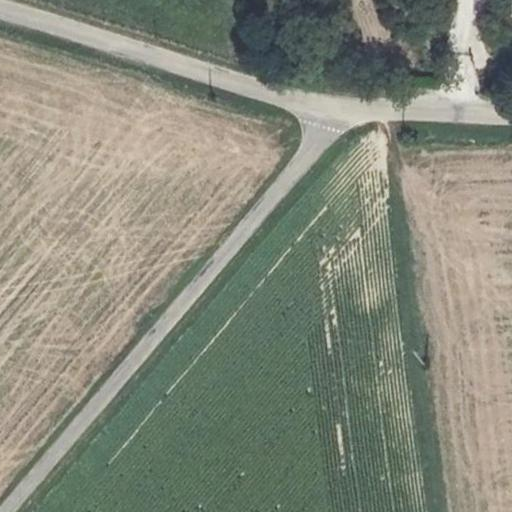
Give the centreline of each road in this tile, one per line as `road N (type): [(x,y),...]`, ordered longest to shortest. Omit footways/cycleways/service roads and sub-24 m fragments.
road 1 (unclassified): [(333,110),(305,161),(7,511)]
road 2 (unclassified): [(333,110),(0,8)]
road 3 (unclassified): [(511,115),(333,110)]
